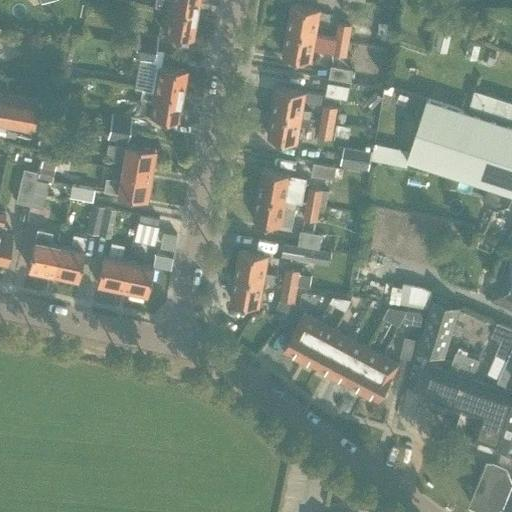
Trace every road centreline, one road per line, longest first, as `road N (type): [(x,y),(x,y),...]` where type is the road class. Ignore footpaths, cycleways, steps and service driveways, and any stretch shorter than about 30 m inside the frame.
road 1 (residential): [(177,343),(239,0)]
road 2 (residential): [(429,511),(222,359),(177,343)]
road 3 (residential): [(177,343),(0,305)]
